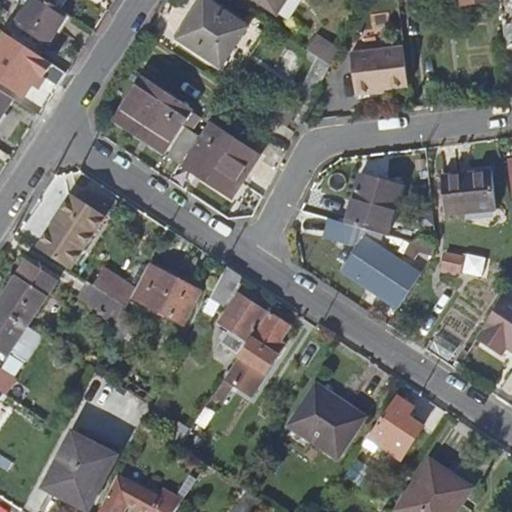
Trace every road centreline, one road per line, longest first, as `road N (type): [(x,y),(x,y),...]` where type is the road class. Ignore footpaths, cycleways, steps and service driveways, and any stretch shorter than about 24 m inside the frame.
road 1 (unclassified): [(253,258),(316,148),(342,135),(511,116)]
road 2 (unclassified): [(253,258),(511,428)]
road 3 (unclassified): [(56,131),(253,258)]
road 4 (residential): [(56,131),(143,0)]
